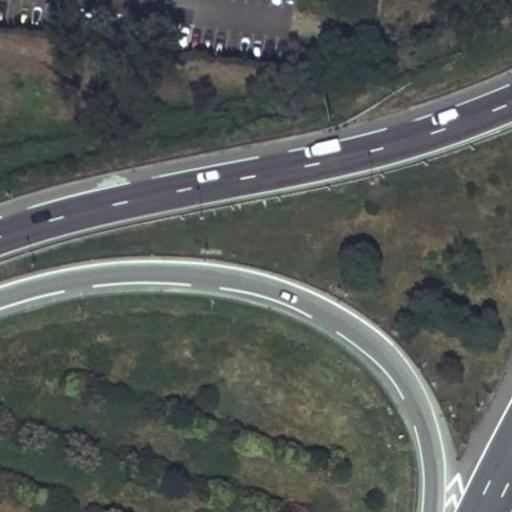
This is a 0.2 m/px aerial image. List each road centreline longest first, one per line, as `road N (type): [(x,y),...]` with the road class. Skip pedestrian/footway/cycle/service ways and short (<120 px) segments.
road 1 (motorway): [(0,298),(106,273),(181,272),(247,281),(315,303),(394,362),(421,403),(434,448),(434,511)]
road 2 (motorway): [(511,102),(336,160),(108,204),(0,237)]
